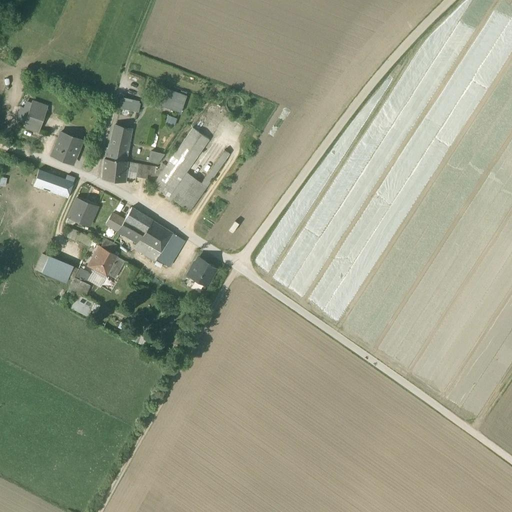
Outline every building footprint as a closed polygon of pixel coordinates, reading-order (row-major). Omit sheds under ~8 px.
[(161,104),(179,111),(185,97),(166,90),(161,104)] [(241,113),(243,111),(244,109),(245,106),(245,103),(245,100),(243,98),(241,96),(238,95),(236,94),(233,94),(230,95),(228,97),(226,99),(224,101),(224,104),(224,107),(225,110),(227,112),(230,114),(232,115),(235,115),(238,115),(241,113)] [(118,107),(136,112),(138,103),(120,98),(118,107)] [(31,111),(44,115),(47,106),(34,101),(31,111)] [(26,111),(19,110),(17,120),(23,121),(26,111)] [(31,111),(27,120),(41,124),(44,115),(31,111)] [(38,132),(41,124),(27,120),(25,127),(38,132)] [(105,147),(104,158),(125,161),(126,155),(129,140),(131,129),(114,125),(109,148),(105,147)] [(192,128),(166,165),(162,171),(151,186),(188,211),(228,154),(223,150),(201,182),(185,171),(208,139),(192,128)] [(53,155),(72,163),(76,155),(81,141),(80,140),(72,137),(62,133),(53,155)] [(163,154),(150,151),(148,160),(157,162),(163,154)] [(125,182),(126,171),(127,162),(125,161),(104,158),(102,178),(125,182)] [(138,164),(127,162),(126,171),(136,172),(138,164)] [(135,176),(146,178),(148,172),(147,172),(149,166),(138,164),(136,172),(135,176)] [(33,185),(67,198),(74,178),(66,176),(64,182),(59,179),(46,173),(39,170),(33,185)] [(67,217),(89,226),(97,208),(76,199),(67,217)] [(117,231),(137,243),(152,220),(132,208),(131,208),(124,220),(117,231)] [(106,225),(117,231),(124,220),(112,213),(106,225)] [(172,233),(152,220),(137,243),(136,245),(157,258),(159,254),(172,233)] [(184,241),(172,233),(159,254),(171,262),(184,241)] [(89,266),(106,276),(117,257),(100,247),(99,248),(98,247),(96,249),(98,250),(89,266)] [(34,269),(42,273),(48,257),(39,254),(34,269)] [(72,266),(48,257),(42,273),(66,281),(72,266)] [(187,274),(206,285),(215,269),(214,269),(213,266),(210,264),(207,265),(206,264),(205,261),(198,257),(191,268),(187,274)] [(78,269),(72,282),(80,288),(74,299),(80,302),(89,284),(93,286),(97,279),(78,269)] [(65,294),(74,299),(80,288),(72,282),(65,294)] [(203,306),(207,308),(211,301),(206,299),(203,306)]
